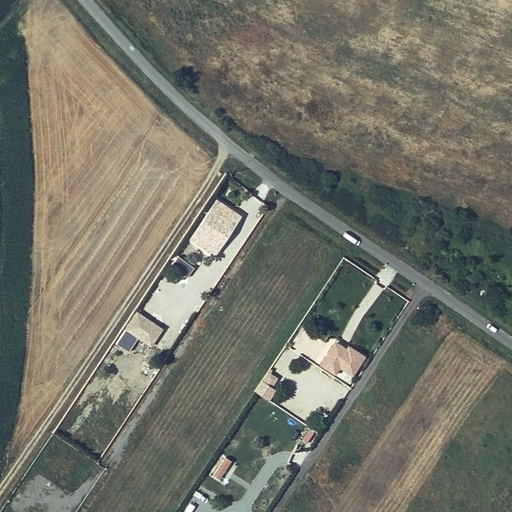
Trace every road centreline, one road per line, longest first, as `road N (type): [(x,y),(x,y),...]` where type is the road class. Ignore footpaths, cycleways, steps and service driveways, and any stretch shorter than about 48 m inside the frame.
road 1 (unclassified): [(79,0),(176,100),(294,196),(511,344)]
road 2 (track): [(0,493),(227,141)]
